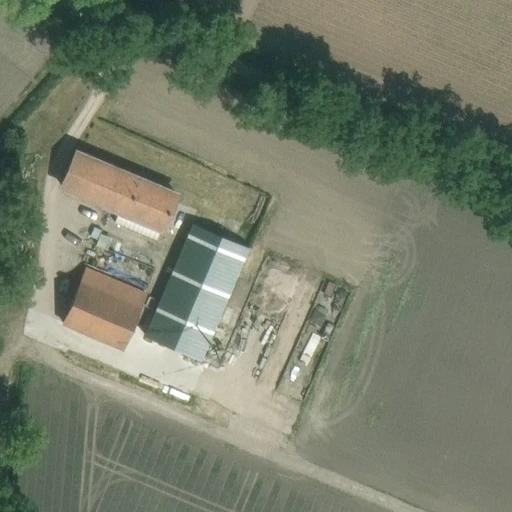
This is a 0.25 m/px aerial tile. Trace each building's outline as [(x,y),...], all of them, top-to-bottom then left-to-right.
[(119,211),(115,222),(157,240),(177,194),(77,152),(62,186),(119,211)] [(196,224),(148,334),(147,336),(200,359),(249,247),(196,224)] [(95,228),(91,237),(98,240),(102,231),(95,228)] [(109,247),(127,253),(132,238),(114,232),(109,247)] [(146,293),(105,276),(87,268),(63,323),(123,348),(146,293)]
